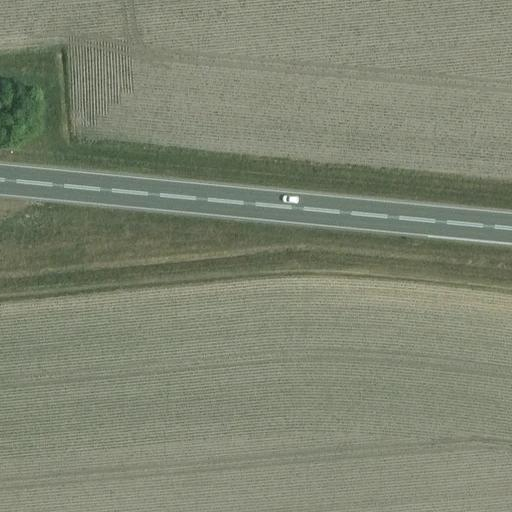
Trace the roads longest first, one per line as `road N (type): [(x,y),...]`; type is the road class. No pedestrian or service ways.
road 1 (track): [(0,296),(297,267),(511,289)]
road 2 (trunk): [(511,230),(0,182)]
